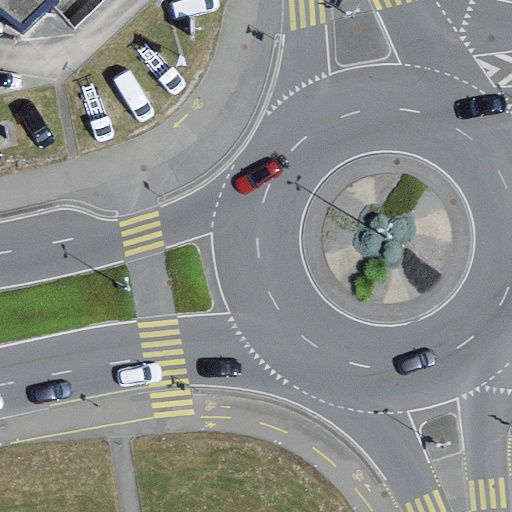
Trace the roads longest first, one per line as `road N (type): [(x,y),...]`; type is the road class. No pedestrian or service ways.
road 1 (secondary): [(0,383),(241,349),(318,369)]
road 2 (secondary): [(275,183),(141,233),(0,256)]
road 3 (secondary): [(275,183),(258,222),(254,264),(264,305),(286,341),(318,369)]
road 4 (unknown): [(0,58),(67,52),(131,0)]
road 5 (residential): [(431,382),(459,511)]
road 6 (secondary): [(511,201),(492,168),(458,139),(416,123)]
road 7 (residential): [(345,0),(370,121)]
